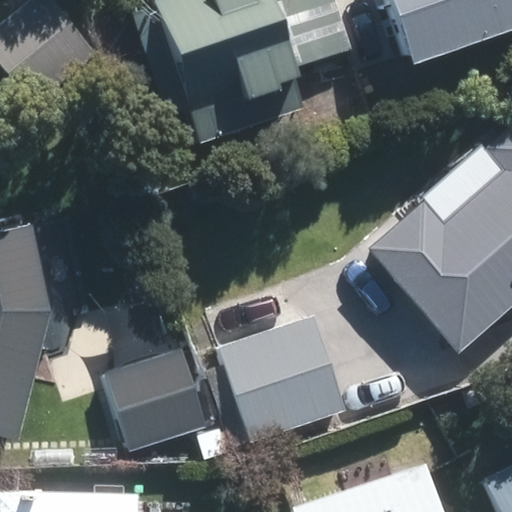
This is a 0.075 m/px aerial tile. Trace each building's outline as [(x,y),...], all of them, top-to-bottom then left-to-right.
[(42,0),(37,0),(0,30),(0,57),(34,100),(88,56),(42,0)] [(258,0),(154,0),(200,138),(294,108),(258,0)] [(511,0),(390,0),(410,57),(511,23),(511,0)] [(511,170),(393,275),(456,347),(511,297),(511,170)] [(24,229),(0,234),(0,430),(12,433),(42,309),(24,229)] [(309,322),(222,351),(249,432),(336,403),(309,322)] [(181,357),(107,380),(127,442),(200,418),(181,357)] [(511,511),(511,469),(487,482),(501,511),(511,511)] [(432,511),(421,476),(304,511),(432,511)] [(127,511),(127,501),(0,499),(0,511),(127,511)]
